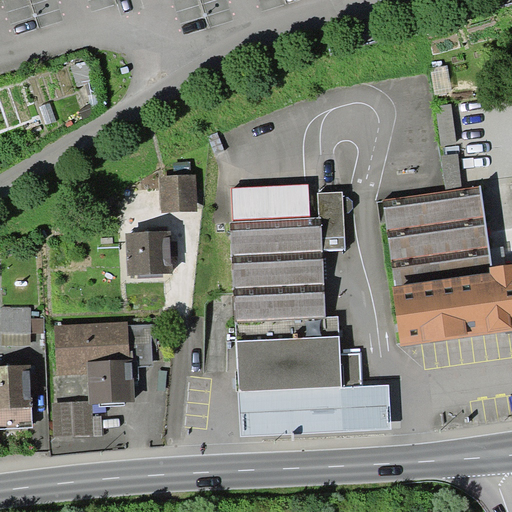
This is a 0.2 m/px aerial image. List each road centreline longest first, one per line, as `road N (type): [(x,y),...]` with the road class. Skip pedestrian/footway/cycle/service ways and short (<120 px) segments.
road 1 (secondary): [(494,456),(0,490)]
road 2 (unknown): [(418,461),(407,390),(367,281),(360,123),(345,109),(326,111),(261,146)]
road 3 (residential): [(364,0),(257,35),(0,186)]
